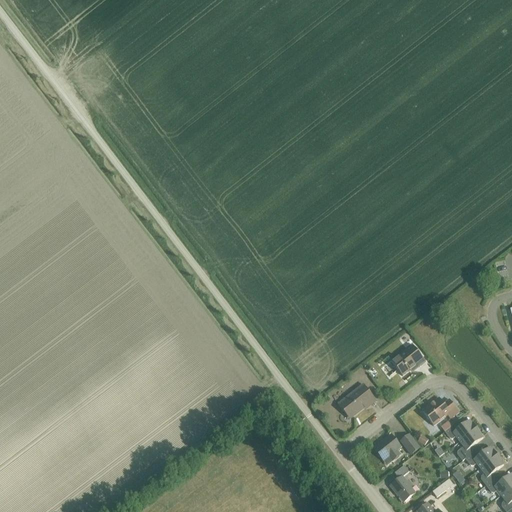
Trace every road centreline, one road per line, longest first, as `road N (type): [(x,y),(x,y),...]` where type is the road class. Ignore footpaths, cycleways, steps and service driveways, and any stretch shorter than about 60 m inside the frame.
road 1 (unclassified): [(308,415),(0,12)]
road 2 (residential): [(511,453),(463,388),(447,380),(429,383),(339,453)]
